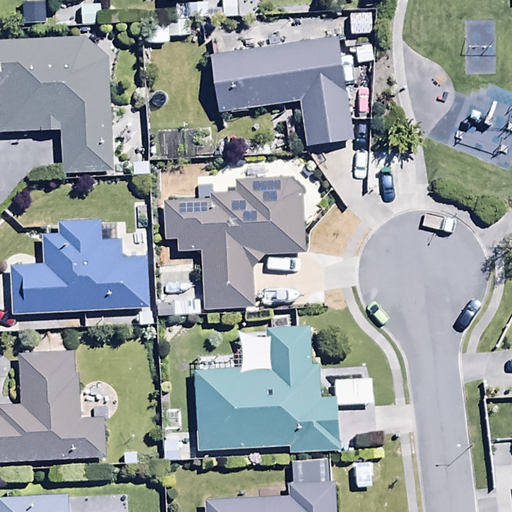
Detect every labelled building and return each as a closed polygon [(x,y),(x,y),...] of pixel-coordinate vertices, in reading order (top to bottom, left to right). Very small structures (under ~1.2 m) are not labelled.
[(199,19),(198,4),(211,4),(210,0),(161,0),(162,6),(174,5),(174,20),(199,19)] [(102,8),(80,8),(81,29),(102,29),(102,8)] [(371,37),(370,23),(357,17),(347,24),(347,39),(361,44),(371,37)] [(191,23),(146,27),(148,46),(193,42),(191,23)] [(352,147),(337,40),(211,59),(219,116),(298,105),(305,153),(352,147)] [(112,177),(108,63),(84,41),(0,43),(0,139),(61,137),(63,179),(112,177)] [(306,255),(304,195),(289,182),(241,184),(241,190),(236,190),(236,199),(213,199),(213,205),(163,207),(164,242),(177,242),(178,255),(202,254),(204,313),(253,311),(251,270),(264,256),(306,255)] [(8,269),(11,319),(149,312),(146,261),(124,263),(123,244),(100,245),(99,224),(60,226),(61,237),(40,238),(42,267),(8,269)] [(193,377),(196,454),(290,451),(290,458),(341,456),(339,404),(319,404),(318,367),(310,368),(309,331),(270,332),(271,374),(193,377)] [(0,467),(105,462),(103,423),(81,424),(79,379),(74,380),(73,355),(18,358),(21,411),(0,411),(0,467)] [(204,511),(337,511),(336,484),(333,484),(332,464),(291,466),(292,490),(287,490),(287,500),(204,504),(204,511)] [(68,511),(68,498),(0,502),(0,511),(68,511)]
